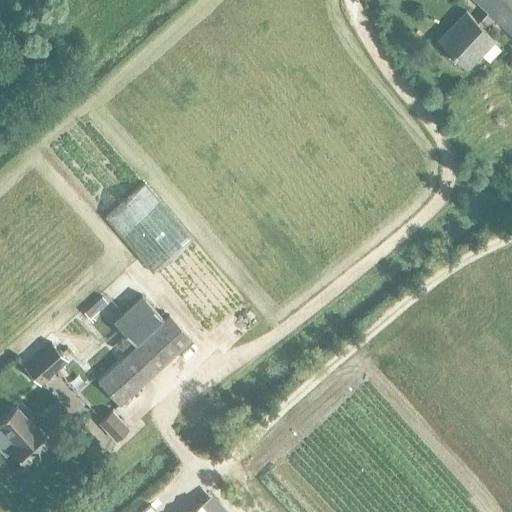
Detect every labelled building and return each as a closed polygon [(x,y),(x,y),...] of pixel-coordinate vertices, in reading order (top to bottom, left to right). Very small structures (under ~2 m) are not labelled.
[(493,17),(511,35),(511,0),(475,0),(487,12),(478,21),(466,10),(437,39),(467,67),(495,38),(484,27),(493,17)] [(159,269),(204,325),(241,295),(197,239),(159,269)] [(101,294),(83,311),(89,318),(107,301),(101,294)] [(168,314),(164,319),(141,295),(113,321),(135,345),(98,379),(119,403),(190,338),(168,314)] [(24,365),(40,383),(67,359),(51,341),(24,365)] [(11,447),(26,463),(51,440),(37,424),(35,426),(16,405),(0,419),(0,427),(15,444),(11,447)] [(100,421),(116,438),(128,427),(111,410),(100,421)] [(210,511),(201,501),(188,511),(210,511)]
